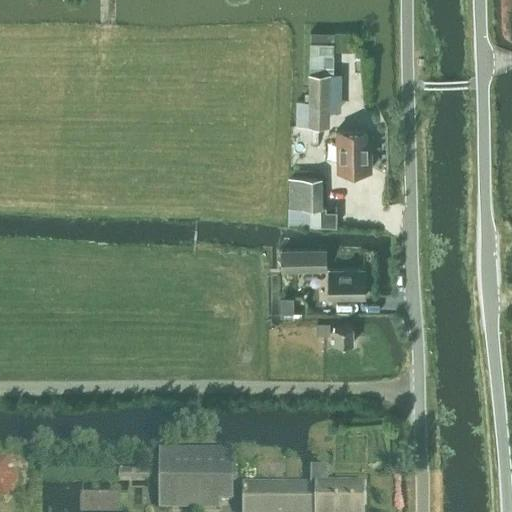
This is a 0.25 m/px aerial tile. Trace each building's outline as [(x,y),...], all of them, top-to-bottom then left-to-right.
[(297,100),(297,125),(308,125),(331,125),(331,110),(331,72),(334,72),(335,42),(311,41),(310,72),(309,72),(309,100),(304,100),(297,100)] [(371,141),(368,141),(367,129),(337,130),(338,169),(372,169),(371,141)] [(290,206),(290,222),(337,225),(337,210),(327,210),(327,207),(317,207),(318,193),(318,179),(308,178),(291,178),(290,206)] [(328,271),(328,253),(285,253),(284,270),(328,271)] [(330,297),(365,296),(365,268),(330,269),(330,297)] [(336,344),(354,343),(353,327),(335,327),(336,344)] [(160,453),(160,502),(232,502),(232,453),(160,453)] [(19,482),(8,462),(0,461),(0,503),(7,503),(19,482)] [(327,486),(327,469),(311,469),(311,486),(244,486),(243,511),(363,511),(363,486),(327,486)]
